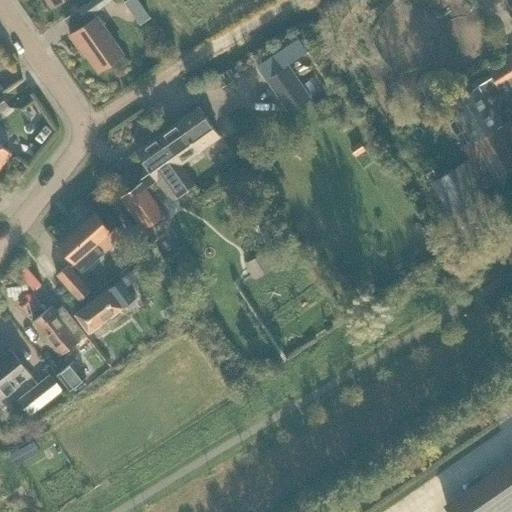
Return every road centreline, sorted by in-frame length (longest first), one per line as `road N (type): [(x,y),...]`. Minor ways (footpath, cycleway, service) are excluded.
road 1 (residential): [(87,130),(301,0)]
road 2 (track): [(343,511),(511,398)]
road 3 (residential): [(87,130),(0,4)]
road 4 (residential): [(0,256),(87,130)]
